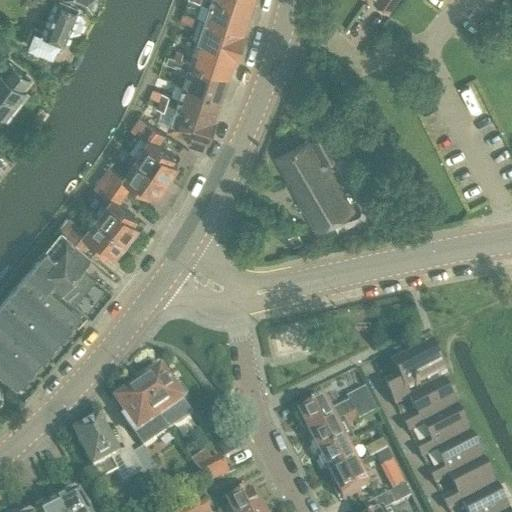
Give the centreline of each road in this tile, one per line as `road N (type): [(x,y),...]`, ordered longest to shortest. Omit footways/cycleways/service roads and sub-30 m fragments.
road 1 (secondary): [(174,269),(231,175),(292,11)]
road 2 (tertiary): [(239,294),(511,241)]
road 3 (secondary): [(0,459),(99,366),(174,269)]
road 4 (residential): [(306,511),(247,394),(239,294)]
road 5 (residential): [(511,221),(424,49)]
road 6 (residential): [(441,511),(369,367)]
road 7 (residential): [(292,11),(360,66),(424,49)]
